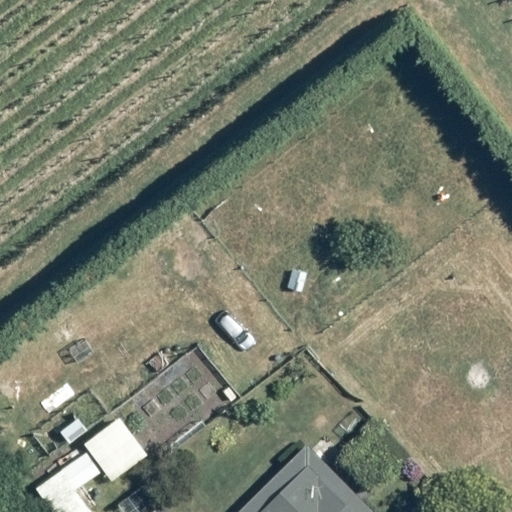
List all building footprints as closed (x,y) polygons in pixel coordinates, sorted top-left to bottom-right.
[(489,106),(467,79),(441,100),(463,128),(489,106)] [(147,449),(118,410),(83,436),(112,475),(147,449)] [(100,467),(83,443),(31,481),(53,511),(83,511),(90,507),(74,485),(100,467)] [(369,511),(303,446),(237,511),(369,511)] [(167,511),(161,503),(147,511),(167,511)]
